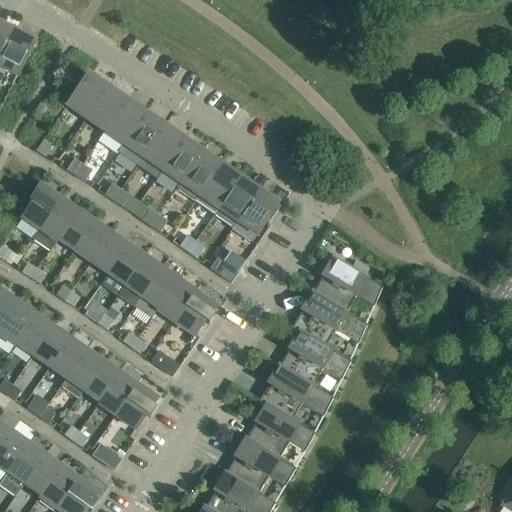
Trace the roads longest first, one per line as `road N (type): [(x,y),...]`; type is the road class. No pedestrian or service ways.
road 1 (residential): [(136,511),(322,204),(184,105),(8,0)]
road 2 (unclassified): [(361,511),(511,274)]
